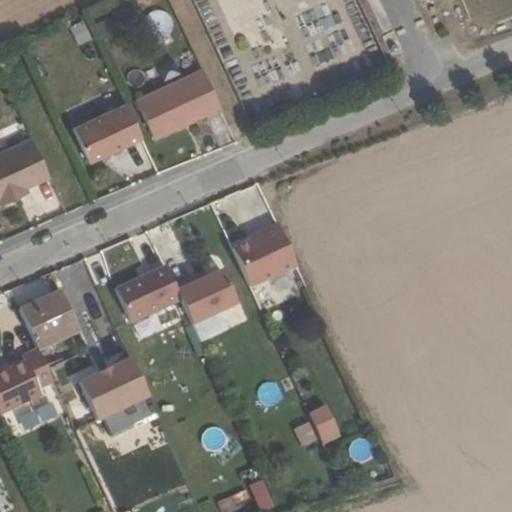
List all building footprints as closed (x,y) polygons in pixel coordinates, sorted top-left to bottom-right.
[(153,33),(169,29),(165,9),(148,12),(153,33)] [(195,77),(129,109),(148,147),(199,122),(200,125),(214,118),(195,77)] [(97,112),(119,104),(114,91),(65,109),(71,126),(99,117),(97,112)] [(68,138),(84,171),(135,145),(118,113),(68,138)] [(0,210),(14,203),(12,198),(20,194),(43,182),(25,144),(0,157),(0,210)] [(14,203),(23,198),(20,194),(12,198),(14,203)] [(222,253),(241,291),(288,267),(267,226),(250,234),(252,238),(222,253)] [(163,294),(153,275),(121,291),(138,324),(170,308),(163,294)] [(227,309),(209,276),(197,282),(214,315),(227,309)] [(194,283),(192,279),(177,286),(179,291),(194,283)] [(179,291),(177,286),(163,294),(170,308),(182,332),(214,315),(197,282),(194,283),(179,291)] [(104,299),(121,333),(138,324),(121,291),(104,299)] [(45,292),(4,312),(24,353),(25,354),(67,333),(45,292)] [(42,386),(34,372),(25,354),(24,353),(10,360),(12,365),(0,371),(0,413),(30,399),(27,393),(42,386)] [(109,414),(138,399),(118,361),(99,371),(100,374),(90,378),(109,414)] [(67,387),(86,425),(109,414),(90,378),(87,380),(85,378),(67,387)] [(266,408),(284,396),(271,378),(254,390),(266,408)] [(322,446),(341,438),(326,406),(308,414),(322,446)] [(301,447),(317,441),(309,420),(293,425),(301,447)] [(223,429),(204,431),(206,449),(225,447),(223,429)] [(356,465),(374,455),(364,437),(346,448),(356,465)] [(0,511),(9,511),(12,511),(0,479),(0,511)] [(258,511),(266,511),(275,509),(263,480),(248,486),(258,511)] [(249,489),(217,503),(221,511),(252,511),(257,510),(249,489)]
